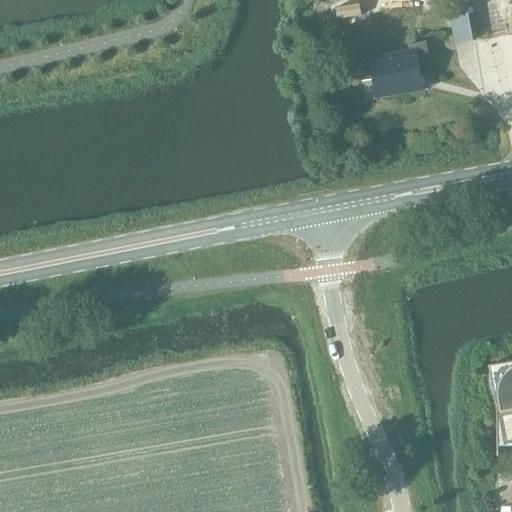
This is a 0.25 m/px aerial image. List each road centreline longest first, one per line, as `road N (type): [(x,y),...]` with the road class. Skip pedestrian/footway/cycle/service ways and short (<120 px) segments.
road 1 (tertiary): [(0,274),(317,211)]
road 2 (unclassified): [(399,511),(342,354),(317,211)]
road 3 (tertiary): [(317,211),(511,175)]
